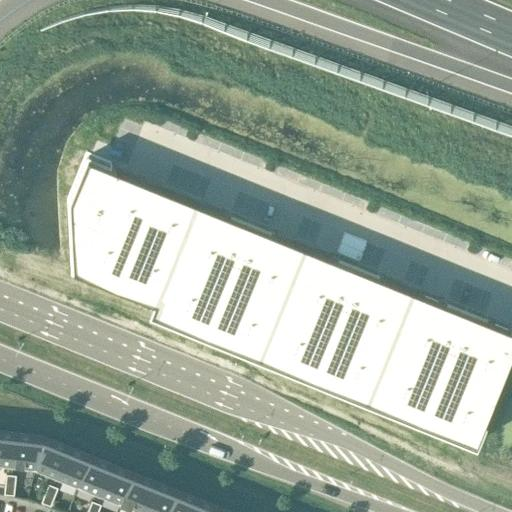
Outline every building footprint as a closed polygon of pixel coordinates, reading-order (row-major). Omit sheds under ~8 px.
[(511,325),(87,154),(69,198),(73,266),(154,299),(150,309),(475,441),(511,348),(511,325)] [(0,430),(0,462),(12,464),(15,432),(0,430)] [(15,432),(12,464),(35,467),(43,436),(42,435),(15,432)] [(43,436),(35,467),(56,476),(68,446),(43,436)] [(68,446),(56,476),(77,484),(89,454),(68,446)] [(89,454),(77,484),(99,493),(111,463),(89,454)] [(111,463),(99,493),(120,501),(132,472),(111,463)] [(5,482),(14,483),(15,473),(6,472),(5,482)] [(132,472),(120,501),(142,510),(154,480),(132,472)] [(154,480),(142,510),(146,511),(165,511),(175,489),(154,480)] [(13,493),(14,483),(5,482),(4,492),(13,493)] [(45,491),(54,495),(57,486),(48,482),(45,491)] [(175,489),(165,511),(191,511),(197,498),(175,489)] [(50,504),(54,495),(45,491),(41,500),(50,504)] [(197,498),(191,511),(215,511),(218,506),(197,498)] [(88,508),(97,511),(101,503),(92,499),(88,508)]
